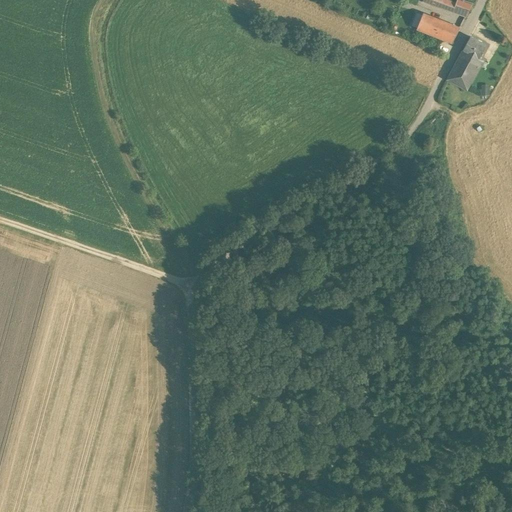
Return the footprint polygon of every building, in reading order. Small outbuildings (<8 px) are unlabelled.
[(472,4),(462,0),(456,0),(455,4),(444,0),(422,0),(423,1),(466,16),(472,4)] [(438,21),(422,15),(417,28),(433,35),(438,21)] [(459,29),(439,21),(438,21),(433,35),(452,42),(459,29)] [(486,45),(470,37),(463,50),(479,59),(479,58),(486,45)] [(479,59),(463,50),(447,79),(466,89),(482,60),(479,58),(479,59)]
